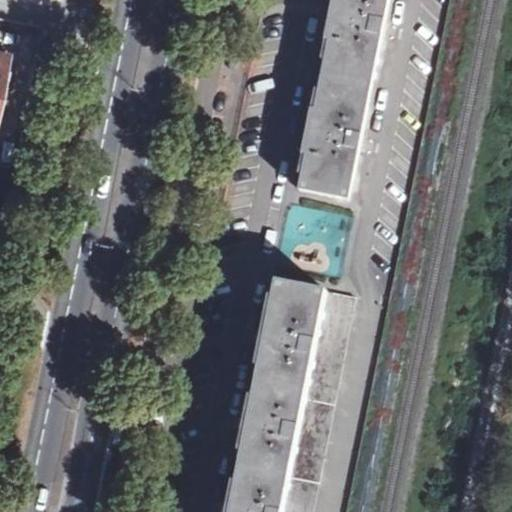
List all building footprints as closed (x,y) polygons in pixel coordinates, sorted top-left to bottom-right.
[(393,0),(338,0),(330,38),(335,39),(327,81),(322,108),(317,106),(306,155),(312,156),(306,191),(354,199),(393,0)] [(11,55),(0,53),(0,115),(5,87),(11,55)] [(0,174),(0,205),(9,207),(15,177),(0,174)] [(308,269),(327,272),(336,212),(289,205),(282,253),(310,257),(308,269)] [(330,292),(281,283),(243,468),(234,511),(314,511),(357,309),(328,302),(330,292)] [(359,299),(330,292),(328,302),(357,309),(359,299)]
